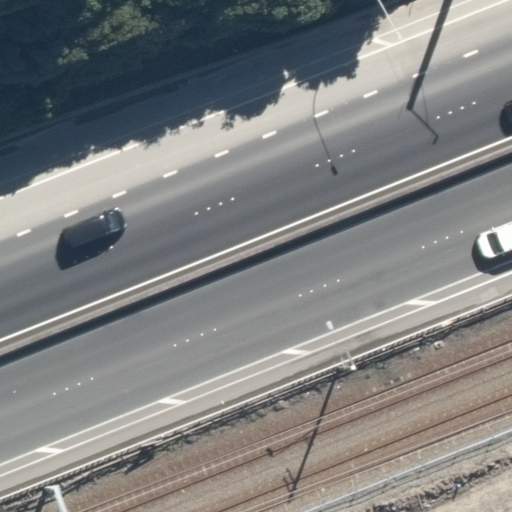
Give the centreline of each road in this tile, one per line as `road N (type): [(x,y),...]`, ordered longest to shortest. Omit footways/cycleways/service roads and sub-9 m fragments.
road 1 (trunk): [(511,211),(0,417)]
road 2 (trunk): [(0,289),(511,87)]
